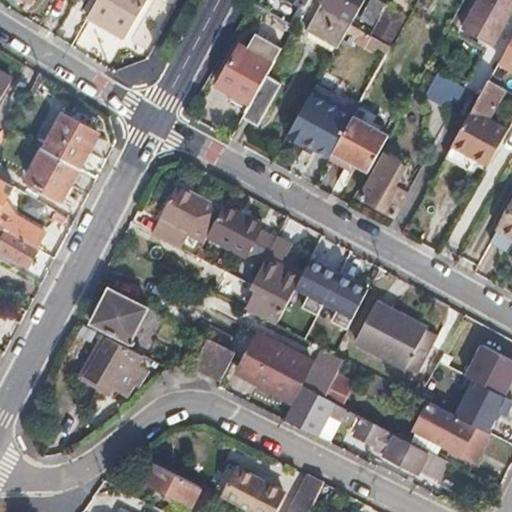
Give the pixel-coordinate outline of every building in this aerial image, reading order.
[(98,0),(90,15),(126,37),(147,0),(98,0)] [(289,0),(304,8),(308,0),(289,0)] [(337,49),(365,0),(323,0),(306,31),(337,49)] [(382,0),(370,0),(361,16),(374,24),(387,2),(382,0)] [(511,0),(476,0),(461,29),(491,47),(511,8),(511,0)] [(250,102),(267,74),(282,48),(256,33),(247,47),(242,44),(219,84),(250,102)] [(393,45),(374,35),(363,56),(381,66),(393,45)] [(511,39),(499,63),(511,69),(511,39)] [(0,100),(12,79),(0,71),(0,100)] [(250,102),(244,115),(259,124),(282,83),(267,74),(250,102)] [(430,74),(424,101),(448,107),(454,80),(430,74)] [(489,78),(453,144),(488,163),(500,142),(484,133),(509,89),(489,78)] [(313,96),(295,126),(325,143),(336,124),(326,118),(332,107),(313,96)] [(354,114),(334,150),(370,169),(389,134),(354,114)] [(65,116),(47,149),(80,167),(98,133),(65,116)] [(80,167),(47,149),(30,181),(62,199),(80,167)] [(374,173),(362,196),(393,214),(406,192),(374,173)] [(0,213),(14,187),(0,178),(0,213)] [(178,182),(151,232),(184,249),(195,227),(208,234),(223,206),(178,182)] [(225,204),(223,206),(208,234),(246,255),(262,225),(225,204)] [(511,204),(491,241),(511,253),(511,204)] [(13,233),(39,248),(46,233),(21,219),(13,233)] [(0,225),(0,235),(4,238),(0,245),(0,250),(29,267),(39,248),(13,233),(0,225)] [(263,264),(278,238),(280,235),(262,225),(246,255),(263,264)] [(255,303),(282,317),(304,275),(283,265),(293,246),(278,238),(263,264),(261,267),(269,271),(264,283),(259,281),(254,290),(261,293),(255,303)] [(324,263),(304,299),(339,318),(351,296),(342,291),(349,277),(324,263)] [(255,278),(259,281),(264,283),(269,271),(261,267),(255,278)] [(109,289),(93,322),(131,341),(147,309),(109,289)] [(356,340),(418,373),(438,334),(376,302),(356,340)] [(105,334),(79,378),(110,396),(113,392),(87,376),(110,336),(105,334)] [(140,366),(147,355),(110,336),(87,376),(113,392),(115,389),(128,397),(137,383),(141,385),(150,372),(140,366)] [(192,367),(219,381),(235,351),(207,336),(192,367)] [(473,379),(509,398),(511,392),(511,389),(508,387),(511,381),(511,379),(511,359),(483,344),(466,375),(473,379)] [(252,351),(237,381),(288,406),(304,376),(252,351)] [(325,396),(337,371),(315,360),(303,384),(325,396)] [(473,379),(455,414),(479,426),(490,432),(500,411),(507,415),(511,405),(511,399),(509,398),(473,379)] [(303,384),(289,410),(317,425),(324,412),(358,430),(356,433),(380,445),(377,452),(419,472),(420,470),(438,480),(449,461),(431,451),(325,396),(303,384)] [(479,426),(455,414),(430,401),(416,429),(445,443),(445,444),(477,460),(489,435),(477,429),(479,426)] [(200,485),(152,461),(143,480),(166,492),(164,496),(188,508),(200,485)] [(232,501),(253,511),(274,511),(285,491),(238,468),(224,497),(232,501)] [(310,474),(309,476),(290,511),(308,511),(324,482),(324,481),(310,474)] [(224,497),(209,489),(202,503),(218,511),(225,511),(232,501),(224,497)]
